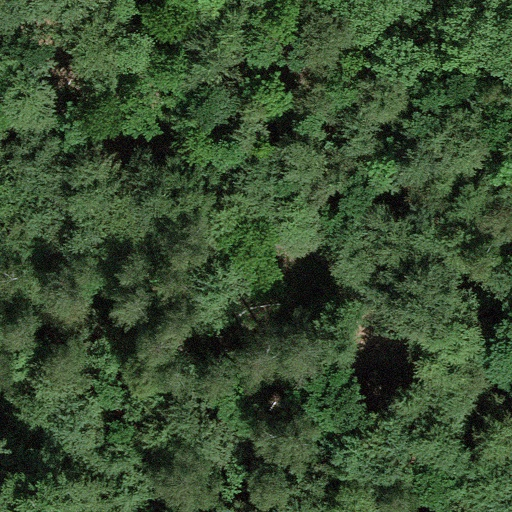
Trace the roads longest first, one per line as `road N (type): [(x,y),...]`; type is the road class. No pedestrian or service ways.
road 1 (track): [(511,405),(202,155),(163,140),(52,132),(0,117)]
road 2 (track): [(70,511),(99,470),(139,445),(181,436),(311,433),(395,409),(453,403)]
